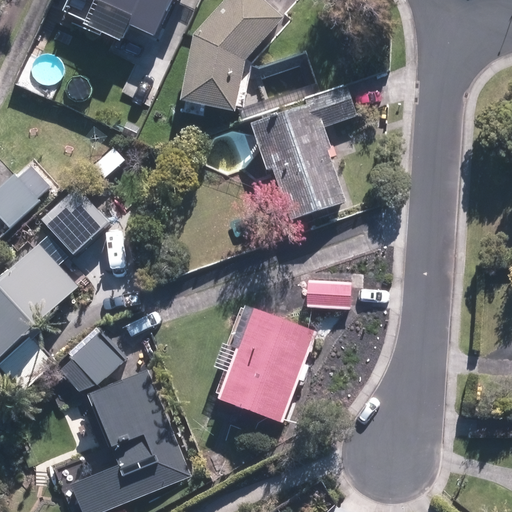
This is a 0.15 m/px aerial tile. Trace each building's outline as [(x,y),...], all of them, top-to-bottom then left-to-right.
[(177,0),(68,0),(63,13),(124,39),(131,25),(160,38),(177,0)] [(238,114),(247,64),(286,22),(262,0),(228,0),(195,36),(182,104),(238,114)] [(307,104),(308,107),(253,126),(269,173),(275,171),(293,222),(348,203),(330,153),(333,151),(325,129),(364,115),(353,86),(307,104)] [(122,163),(112,153),(96,169),(107,179),(122,163)] [(37,203),(16,181),(0,195),(0,219),(9,229),(37,203)] [(103,228),(72,193),(38,223),(69,258),(103,228)] [(0,361),(80,289),(41,246),(0,283),(0,361)] [(354,283),(311,283),(311,307),(354,307),(354,283)] [(319,335),(259,311),(223,400),(283,424),(319,335)] [(101,333),(61,371),(82,393),(99,385),(126,360),(101,333)] [(103,511),(188,476),(144,375),(89,399),(120,472),(73,492),(81,511),(103,511)]
